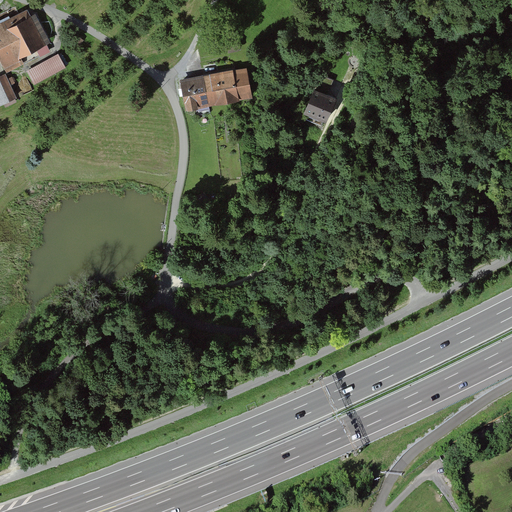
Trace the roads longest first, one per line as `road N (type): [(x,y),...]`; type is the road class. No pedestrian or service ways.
road 1 (residential): [(22,0),(102,37),(167,84),(183,160),(165,290),(181,317),(260,332),(294,323),(376,277),(397,275),(423,302)]
road 2 (unknown): [(511,248),(193,401),(0,473)]
road 3 (motorway): [(511,312),(263,427),(45,511)]
road 4 (unclassified): [(0,480),(211,402),(423,302)]
road 5 (motorway): [(153,511),(511,354)]
road 6 (track): [(354,72),(295,228),(269,263),(224,287),(166,279)]
road 7 (track): [(16,475),(20,430),(62,366),(165,290)]
road 8 (track): [(511,416),(455,450),(389,511)]
